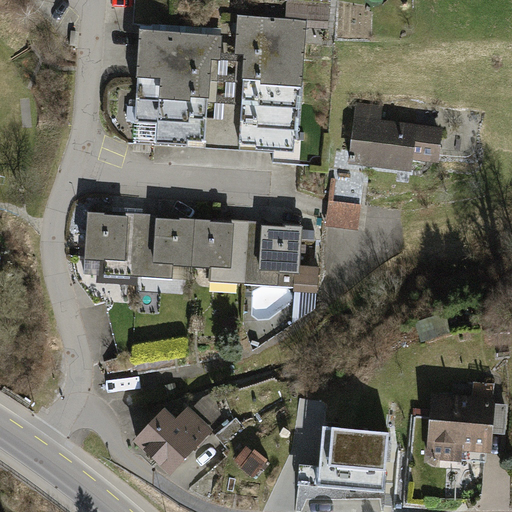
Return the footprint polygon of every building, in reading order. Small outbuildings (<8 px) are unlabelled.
[(134,0),(133,24),(171,27),(173,0),(134,0)] [(287,0),(285,18),(309,20),(308,29),(328,30),(330,4),(287,0)] [(285,18),(237,14),(234,49),(234,55),(243,55),(241,80),(244,80),(239,151),(299,155),(308,29),(309,20),(285,18)] [(221,38),(138,33),(131,143),(206,148),(212,60),(220,60),(221,48),(221,38)] [(234,49),(221,48),(220,60),(212,60),(206,148),(239,151),(244,80),(241,80),(243,55),(234,55),(234,49)] [(383,108),(355,104),(348,165),(412,173),(413,160),(439,164),(443,129),(381,121),(383,108)] [(363,205),(329,201),(326,226),(359,231),(363,205)] [(131,216),(85,213),(83,260),(104,261),(103,276),(127,278),(131,216)] [(190,269),(193,219),(179,218),(179,221),(158,220),(158,216),(131,216),(127,278),(173,281),(174,268),(190,269)] [(243,285),(247,222),(233,221),(233,224),(210,223),(210,220),(193,219),(190,269),(209,270),(208,283),(243,285)] [(265,223),(247,222),(243,285),(298,289),(302,227),(285,226),(284,228),(265,227),(265,223)] [(445,314),(415,324),(421,343),(451,333),(445,314)] [(473,397),(431,393),(424,459),(461,463),(462,452),(492,455),(494,434),(497,405),(497,400),(494,399),(495,384),(474,382),(473,397)] [(201,399),(191,411),(209,428),(221,415),(212,394),(201,399)] [(508,406),(497,405),(494,434),(505,435),(508,406)] [(162,410),(131,442),(169,478),(213,432),(209,428),(191,411),(187,408),(175,421),(162,410)] [(236,418),(215,435),(224,446),(245,429),(236,418)] [(386,437),(321,431),(318,467),(299,465),(297,485),(382,492),(386,437)] [(245,447),(234,461),(255,477),(267,461),(253,451),(252,453),(245,447)]
